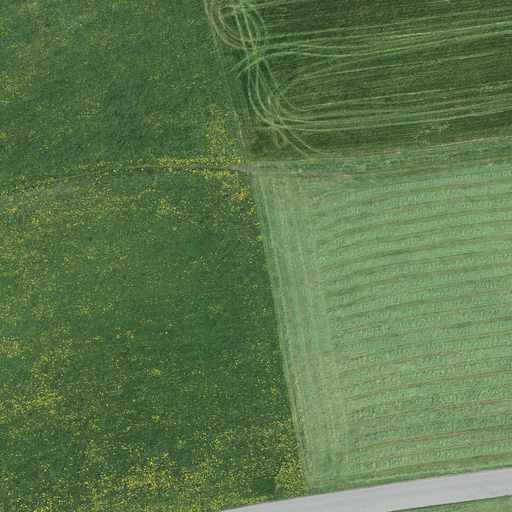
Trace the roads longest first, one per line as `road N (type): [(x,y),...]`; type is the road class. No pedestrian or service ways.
road 1 (track): [(0,167),(107,151),(319,157),(511,133)]
road 2 (unclassified): [(511,481),(279,511)]
